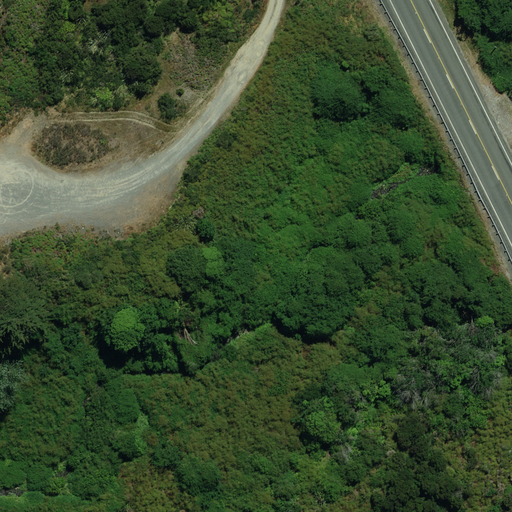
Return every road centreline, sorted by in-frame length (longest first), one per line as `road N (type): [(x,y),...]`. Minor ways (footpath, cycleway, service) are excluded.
road 1 (track): [(260,0),(236,73),(178,154),(126,191),(0,223)]
road 2 (trunk): [(409,0),(511,205)]
